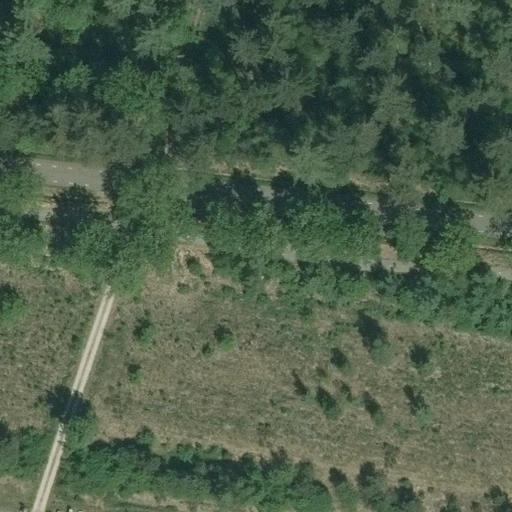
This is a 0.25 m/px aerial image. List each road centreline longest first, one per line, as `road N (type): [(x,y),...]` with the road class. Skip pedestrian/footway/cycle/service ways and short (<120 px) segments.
road 1 (track): [(38,511),(202,0)]
road 2 (tertiary): [(511,228),(0,168)]
